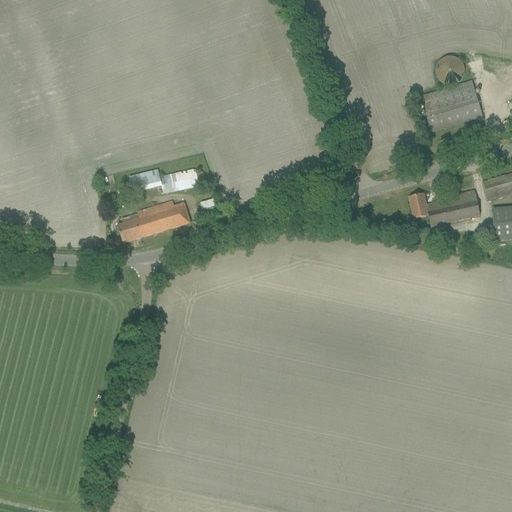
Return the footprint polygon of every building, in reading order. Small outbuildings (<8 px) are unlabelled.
[(447,86),(451,87),(455,86),(459,84),(462,80),(464,78),(465,73),(464,69),(463,66),(461,63),(459,61),(456,59),(453,58),(448,58),(445,59),(442,60),(439,64),(437,67),(436,71),(436,74),(437,78),(439,82),(444,85),(447,86)] [(420,99),(431,133),(482,118),(472,83),(430,96),(420,99)] [(161,187),(163,195),(199,187),(198,183),(205,181),(203,173),(196,174),(195,171),(159,179),(157,171),(135,176),(136,180),(129,181),(132,194),(161,187)] [(511,175),(483,184),(488,202),(511,195),(511,175)] [(424,196),(409,199),(414,221),(428,217),(431,228),(442,225),(480,217),(474,192),(431,202),(432,206),(426,207),(424,196)] [(117,227),(123,245),(191,224),(185,204),(174,208),(173,203),(137,213),(138,215),(122,220),(124,225),(117,227)] [(511,208),(492,211),(495,243),(511,241),(511,208)]
